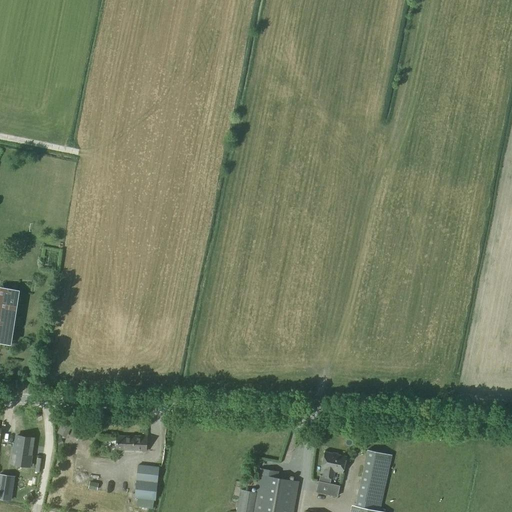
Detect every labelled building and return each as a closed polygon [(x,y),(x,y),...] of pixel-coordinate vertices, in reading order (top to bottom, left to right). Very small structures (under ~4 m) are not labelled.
[(0,341),(10,344),(12,330),(6,329),(8,314),(14,315),(18,292),(4,290),(0,289),(0,341)] [(57,433),(64,437),(70,425),(63,422),(57,433)] [(30,440),(17,437),(13,456),(17,457),(15,466),(28,469),(32,451),(28,450),(30,440)] [(147,437),(134,437),(134,438),(117,437),(116,449),(142,451),(142,452),(146,452),(147,437)] [(392,455),(367,450),(361,482),(385,487),(392,455)] [(346,457),(325,453),(321,468),(324,469),(323,477),(333,479),(334,471),(342,473),(346,457)] [(135,498),(137,499),(154,500),(155,500),(158,467),(138,465),(135,498)] [(260,469),(259,475),(277,478),(278,472),(260,469)] [(14,477),(0,474),(0,499),(10,501),(14,477)] [(292,511),(298,482),(277,478),(259,475),(256,493),(252,511),(292,511)] [(89,482),(88,489),(97,491),(98,484),(89,482)] [(385,487),(361,482),(355,506),(379,511),(385,487)] [(252,511),(256,493),(241,490),(237,511),(252,511)]
